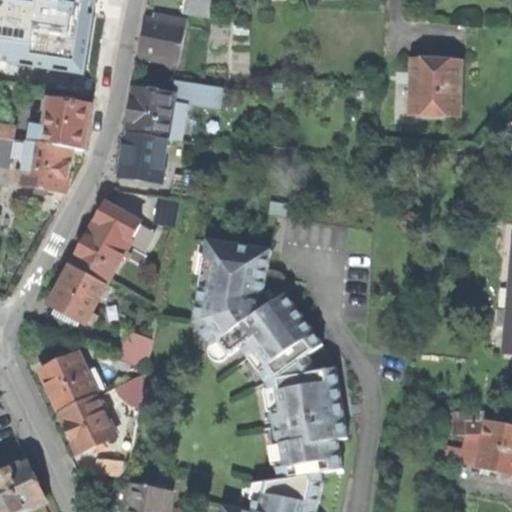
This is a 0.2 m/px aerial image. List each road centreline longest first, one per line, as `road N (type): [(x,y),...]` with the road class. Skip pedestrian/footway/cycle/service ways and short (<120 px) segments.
road 1 (residential): [(0,327),(19,313),(101,169),(136,0)]
road 2 (residential): [(75,511),(0,345)]
